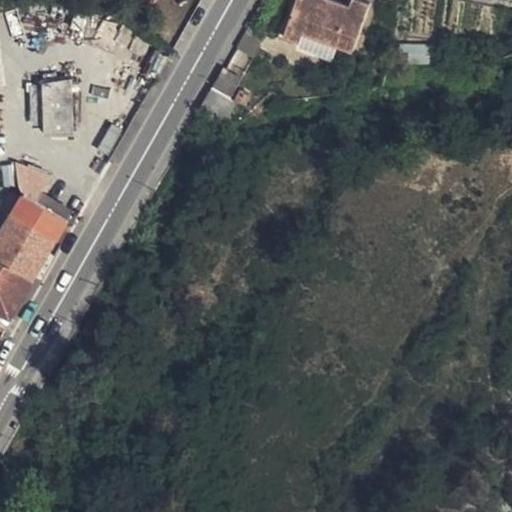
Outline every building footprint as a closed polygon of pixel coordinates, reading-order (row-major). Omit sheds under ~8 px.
[(371,5),(359,0),(352,0),(350,7),(331,0),(297,0),(285,37),(302,42),(301,47),(335,61),(340,46),(355,52),(371,5)] [(388,64),(418,63),(418,45),(409,45),(409,52),(388,53),(388,64)] [(418,45),(418,63),(436,64),(435,46),(418,45)] [(232,98),(239,86),(246,74),(227,63),(213,88),(232,98)] [(75,133),(73,79),(46,83),(46,88),(48,125),(48,134),(75,133)] [(238,102),(247,106),(253,95),(239,86),(232,98),(238,102)] [(225,126),(238,102),(232,98),(213,88),(200,111),(225,126)] [(14,212),(59,239),(70,220),(69,220),(39,201),(45,191),(54,176),(17,162),(20,183),(24,193),(14,212)] [(39,201),(69,220),(75,210),(45,191),(39,201)] [(0,257),(36,280),(59,239),(14,212),(0,235),(0,257)] [(0,310),(14,318),(36,280),(0,257),(0,310)]
